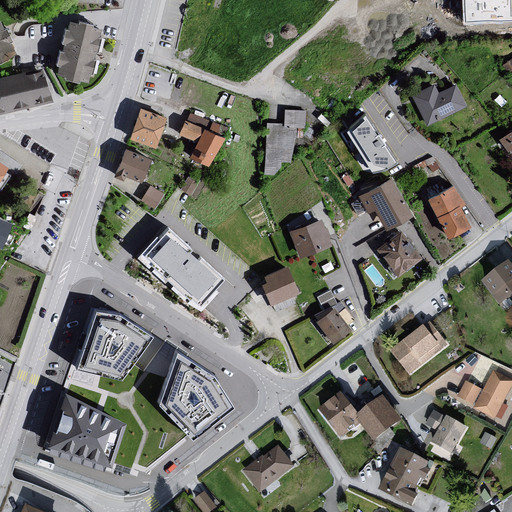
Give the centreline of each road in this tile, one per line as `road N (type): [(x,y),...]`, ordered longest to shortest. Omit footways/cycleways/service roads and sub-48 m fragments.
road 1 (residential): [(270,394),(304,384),(511,221)]
road 2 (residential): [(270,394),(261,376),(70,253)]
road 3 (primary): [(70,253),(0,458)]
road 4 (residential): [(135,511),(264,411),(270,394)]
road 5 (primary): [(116,120),(70,253)]
road 6 (primary): [(148,0),(116,120)]
road 7 (residential): [(113,511),(0,471)]
